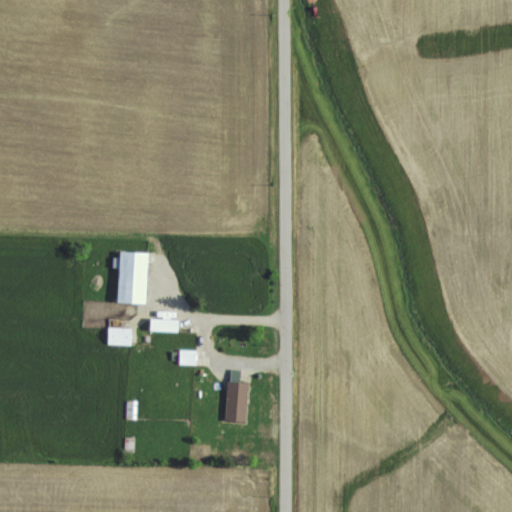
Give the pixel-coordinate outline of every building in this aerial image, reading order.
[(120,265),(118,300),(148,301),(150,249),(120,248),(120,255),(113,254),(113,265),(120,265)] [(179,330),(179,317),(151,316),(151,329),(179,330)] [(107,343),(132,343),(133,325),(108,325),(107,343)] [(197,363),(197,347),(173,347),(172,356),(177,356),(177,363),(197,363)] [(249,380),(227,379),(226,418),(248,419),(249,380)]
